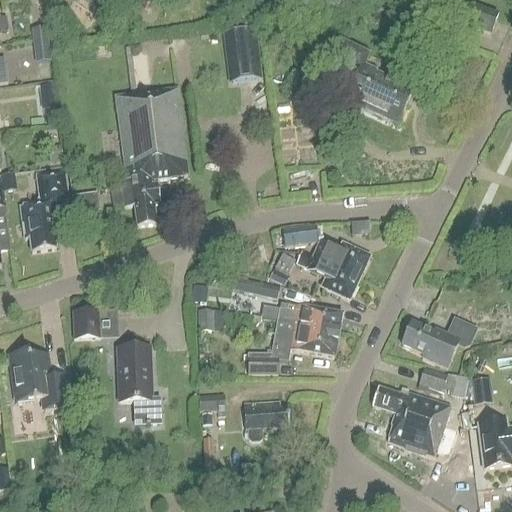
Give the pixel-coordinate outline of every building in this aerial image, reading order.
[(356,0),(324,0),(326,10),(357,5),(356,0)] [(453,9),(454,7),(437,1),(431,19),(447,25),(449,20),(456,23),(455,24),(490,37),(497,18),(462,5),(460,11),(453,9)] [(35,43),(47,41),(45,29),(33,31),(35,43)] [(232,84),(257,81),(252,34),(226,37),(232,84)] [(50,63),(47,41),(35,43),(38,65),(50,63)] [(365,70),(370,58),(335,42),(327,58),(359,73),(345,104),(398,129),(414,96),(377,78),(378,76),(365,70)] [(130,49),(131,60),(137,59),(140,53),(140,48),(130,49)] [(40,98),(53,96),(52,86),(38,88),(40,98)] [(118,185),(122,211),(133,210),(136,230),(155,228),(153,208),(158,207),(156,188),(152,188),(152,184),(187,179),(177,92),(147,96),(146,87),(134,88),(136,98),(114,101),(126,184),(118,185)] [(62,165),(60,148),(47,149),(49,167),(62,165)] [(36,178),(39,200),(34,207),(20,209),(24,242),(29,241),(31,256),(55,253),(53,240),(58,239),(53,205),(67,203),(63,175),(36,178)] [(1,178),(3,194),(16,193),(14,176),(1,178)] [(0,218),(0,269),(1,270),(1,268),(0,268),(0,267),(0,255),(10,254),(5,218),(0,218)] [(370,224),(361,224),(362,237),(371,236),(370,224)] [(317,247),(315,232),(282,234),(283,250),(317,247)] [(311,260),(358,281),(366,261),(340,249),(336,258),(316,249),(311,260)] [(358,281),(311,260),(299,254),(294,267),(320,278),(322,274),(328,276),(321,292),(348,304),(358,281)] [(289,279),(274,271),(268,282),(283,290),(289,279)] [(278,291),(250,285),(248,297),(275,303),(278,291)] [(199,306),(201,291),(193,290),(191,305),(199,306)] [(298,324),(298,329),(337,335),(340,317),(296,310),(295,315),(262,309),(260,319),(277,321),(298,324)] [(213,313),(197,313),(197,333),(213,334),(213,313)] [(98,315),(95,315),(72,316),(73,342),(99,341),(98,315)] [(337,335),(298,329),(298,324),(277,321),(270,362),(247,362),(247,378),(276,378),(276,362),(286,364),(288,353),(332,361),(337,335)] [(412,326),(402,350),(423,359),(422,361),(448,372),(460,343),(435,332),(433,335),(412,326)] [(149,351),(118,351),(119,405),(134,404),(134,427),(144,427),(144,429),(148,429),(148,427),(158,427),(158,403),(150,403),(149,351)] [(10,358),(16,406),(42,402),(44,413),(69,410),(65,379),(49,382),(45,357),(28,360),(27,356),(10,358)] [(446,377),(446,379),(424,372),(419,386),(442,393),(448,394),(450,400),(463,403),(467,381),(455,378),(455,379),(446,377)] [(492,406),(489,381),(470,383),(473,409),(492,406)] [(408,396),(407,400),(378,391),(372,410),(395,417),(387,444),(434,458),(449,409),(408,396)] [(224,412),(224,397),(198,398),(199,412),(224,412)] [(260,442),(260,433),(288,431),(287,411),(278,411),(277,404),(242,406),(243,433),(246,433),(247,443),(250,446),(258,445),(260,442)] [(212,429),(212,417),(200,417),(201,429),(212,429)] [(477,427),(482,471),(510,467),(509,457),(511,456),(511,429),(506,430),(505,423),(477,427)] [(456,462),(468,463),(469,442),(466,442),(467,432),(462,432),(458,432),(458,441),(460,442),(460,445),(457,445),(456,462)] [(214,473),(213,442),(202,442),(203,474),(214,473)] [(80,481),(77,459),(62,461),(64,483),(80,481)] [(0,471),(0,493),(11,492),(7,470),(0,471)] [(460,490),(465,479),(457,476),(452,486),(460,490)]
